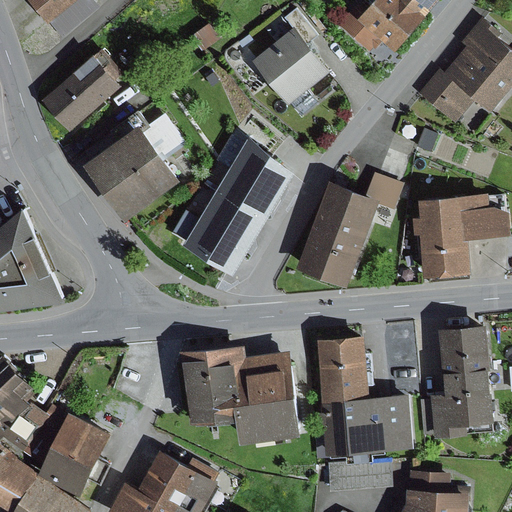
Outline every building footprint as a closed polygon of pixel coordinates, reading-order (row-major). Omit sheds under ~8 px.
[(30,0),(49,22),(76,0),(30,0)] [(101,7),(95,0),(76,0),(49,22),(62,39),(101,7)] [(357,4),(341,22),(372,49),(384,36),(399,48),(440,0),(375,0),(365,12),(357,4)] [(295,27),(256,57),(292,103),(294,101),(304,114),(320,102),(309,88),(334,69),(311,40),(319,34),(298,7),(287,16),(295,27)] [(442,66),(422,91),(457,119),(477,95),(495,109),(511,87),(511,43),(498,32),(501,28),(484,14),(463,41),(468,45),(447,70),(442,66)] [(222,37),(211,21),(192,34),(203,50),(222,37)] [(105,46),(45,98),(72,128),(125,82),(120,76),(126,71),(105,46)] [(89,159),(128,215),(186,174),(171,154),(189,142),(168,111),(153,121),(144,108),(87,149),(93,157),(89,159)] [(440,133),(426,127),(418,145),(433,151),(440,133)] [(289,175),(248,140),(186,244),(230,270),(289,175)] [(333,176),(300,266),(351,285),(381,203),(396,208),(405,182),(377,172),(371,190),(333,176)] [(505,195),(424,200),(425,218),(418,219),(419,234),(426,233),(428,278),(469,276),(467,239),(508,236),(505,195)] [(24,210),(0,229),(0,310),(63,297),(24,210)] [(494,365),(491,321),(442,325),(446,369),(448,369),(450,390),(433,391),(434,397),(437,434),(437,436),(471,433),(471,431),(495,429),(495,419),(497,419),(492,365),(494,365)] [(322,403),(368,400),(363,337),(319,340),(322,403)] [(196,423),(243,417),(246,439),(305,430),(293,348),(250,354),(248,341),(185,350),(196,423)] [(0,357),(0,402),(14,413),(0,428),(0,429),(26,449),(50,413),(31,397),(27,392),(38,384),(6,351),(0,357)] [(368,400),(322,403),(326,455),(331,454),(385,451),(412,449),(408,396),(394,397),(368,400)] [(437,434),(434,397),(422,398),(425,434),(437,434)] [(0,402),(0,428),(14,413),(0,402)] [(56,404),(50,413),(65,423),(71,411),(56,404)] [(46,463),(42,471),(85,493),(93,477),(105,482),(114,461),(103,456),(115,431),(72,410),(71,411),(65,423),(50,413),(26,449),(46,463)] [(0,435),(0,477),(19,455),(0,435)] [(107,511),(108,511),(204,511),(222,480),(215,476),(218,472),(192,457),(189,462),(163,447),(141,485),(127,476),(107,511)] [(385,451),(331,454),(331,458),(345,458),(347,461),(372,459),(372,455),(385,455),(385,451)] [(0,500),(17,509),(42,472),(19,455),(0,477),(0,500)] [(347,461),(330,463),(332,489),(395,484),(393,458),(372,459),(347,461)] [(410,501),(404,511),(472,511),(472,489),(454,487),(455,470),(412,468),(413,485),(410,485),(410,501)] [(91,511),(95,507),(42,472),(17,509),(15,511),(91,511)]
